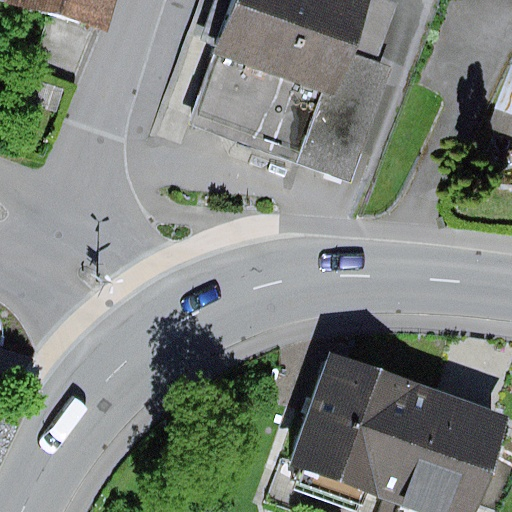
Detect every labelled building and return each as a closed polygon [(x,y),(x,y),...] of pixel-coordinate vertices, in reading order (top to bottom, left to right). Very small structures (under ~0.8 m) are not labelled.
[(0,0),(0,5),(24,12),(26,0),(0,0)] [(26,0),(24,12),(105,34),(114,0),(26,0)] [(214,0),(202,36),(220,43),(191,125),(348,180),(387,70),(373,65),(394,5),(380,0),(214,0)] [(437,390),(330,353),(291,466),(397,503),(437,390)] [(473,511),(508,415),(437,390),(397,503),(421,511),(473,511)]
